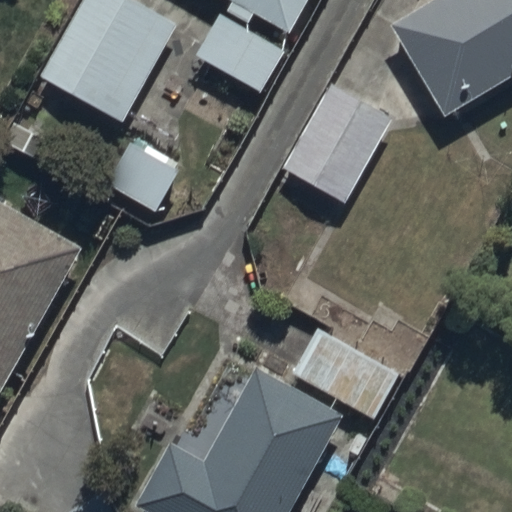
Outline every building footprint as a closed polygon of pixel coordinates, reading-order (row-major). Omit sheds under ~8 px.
[(180,20),(147,0),(77,0),(38,64),(122,115),(180,20)] [(231,0),(230,2),(253,15),(258,6),(292,25),(306,0),(231,0)] [(511,0),(417,0),(397,12),(447,105),(511,70),(511,0)] [(288,42),(222,3),(195,48),(261,87),(288,42)] [(285,165),(344,199),(394,110),(335,77),(285,165)] [(133,133),(107,175),(157,206),(183,164),(133,133)] [(87,235),(0,187),(0,379),(6,383),(87,235)] [(318,323),(292,370),(378,416),(403,370),(318,323)] [(151,511),(288,511),(344,408),(253,360),(203,455),(172,439),(138,504),(151,511)]
